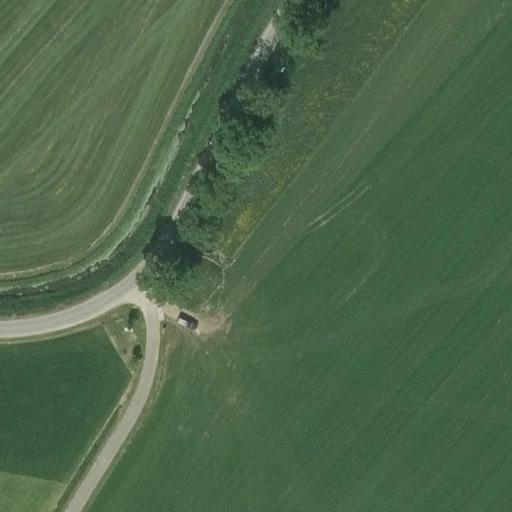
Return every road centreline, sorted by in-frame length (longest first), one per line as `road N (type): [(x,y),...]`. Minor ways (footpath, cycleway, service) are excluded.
road 1 (unclassified): [(142,280),(293,0)]
road 2 (unclassified): [(56,511),(139,380),(152,339),(142,280)]
road 3 (unclassified): [(0,329),(92,311),(142,280)]
